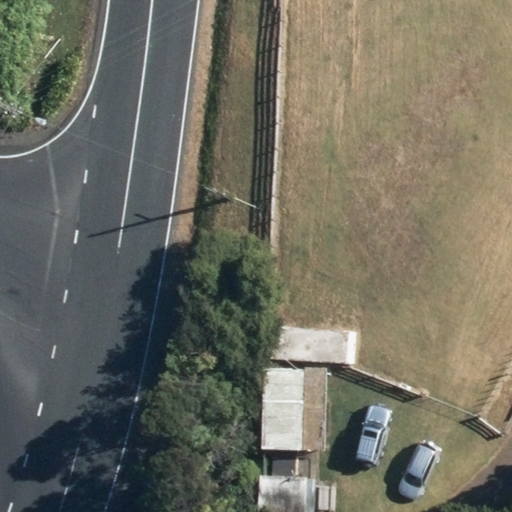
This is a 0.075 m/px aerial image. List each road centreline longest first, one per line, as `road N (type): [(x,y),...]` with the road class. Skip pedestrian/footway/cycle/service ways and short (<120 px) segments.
road 1 (unclassified): [(106,353),(154,0)]
road 2 (tertiary): [(61,511),(106,353)]
